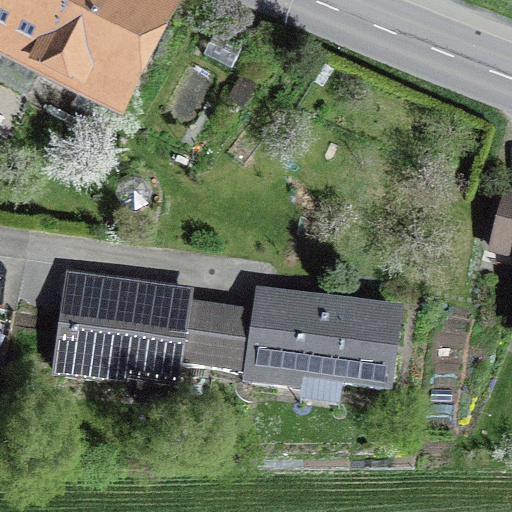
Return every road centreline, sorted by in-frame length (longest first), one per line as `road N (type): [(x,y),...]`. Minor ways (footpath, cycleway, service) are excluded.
road 1 (residential): [(0,237),(265,279)]
road 2 (primary): [(306,0),(511,79)]
